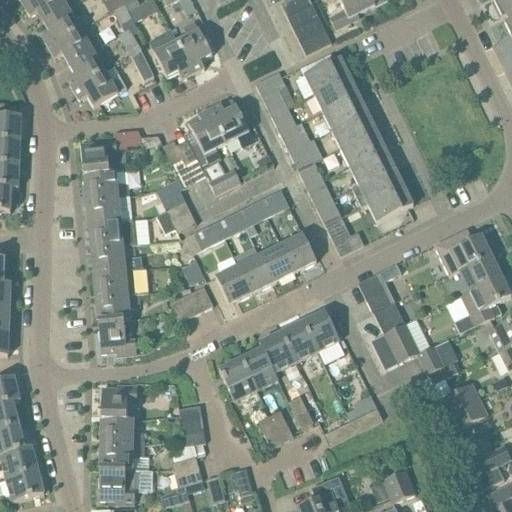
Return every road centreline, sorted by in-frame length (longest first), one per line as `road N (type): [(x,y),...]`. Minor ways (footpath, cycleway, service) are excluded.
road 1 (residential): [(45,380),(151,371),(198,354),(511,197)]
road 2 (residential): [(47,134),(160,129),(242,90)]
road 3 (residential): [(45,380),(45,243)]
road 4 (residential): [(511,132),(452,10)]
road 5 (residential): [(76,505),(45,380)]
road 6 (residential): [(47,134),(29,66),(0,25)]
